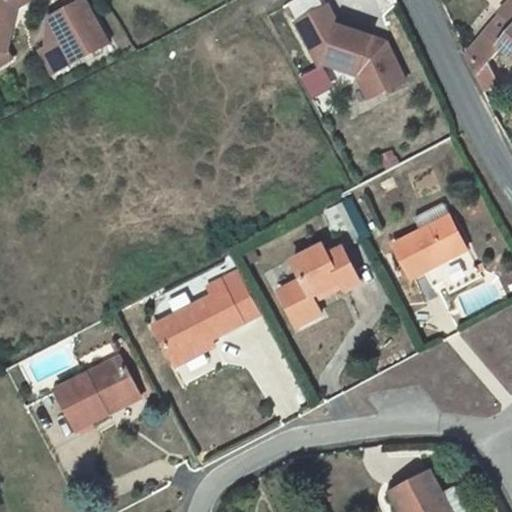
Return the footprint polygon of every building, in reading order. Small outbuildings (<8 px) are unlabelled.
[(19,6),(15,0),(0,0),(0,47),(14,40),(11,32),(19,6)] [(46,34),(58,55),(113,28),(99,0),(59,0),(55,3),(53,30),(46,34)] [(349,0),(310,0),(333,44),(338,42),(370,54),(381,77),(417,60),(399,22),(395,23),(382,19),(384,16),(351,4),(349,0)] [(511,13),(477,50),(489,72),(497,64),(511,47),(511,13)] [(508,81),(497,64),(489,72),(498,90),(508,81)] [(408,234),(425,267),(438,261),(446,277),(490,255),(458,193),(430,208),(436,220),(408,234)] [(320,246),(290,262),(309,297),(338,282),(343,289),(358,281),(340,247),(325,255),(320,246)] [(221,291),(165,321),(182,353),(223,332),(270,306),(248,265),(216,281),(221,291)] [(226,339),(223,332),(182,353),(186,360),(226,339)] [(89,425),(121,407),(119,402),(148,386),(130,352),(67,385),(89,425)] [(151,391),(148,386),(119,402),(121,407),(151,391)] [(467,511),(440,460),(401,480),(418,511),(467,511)]
